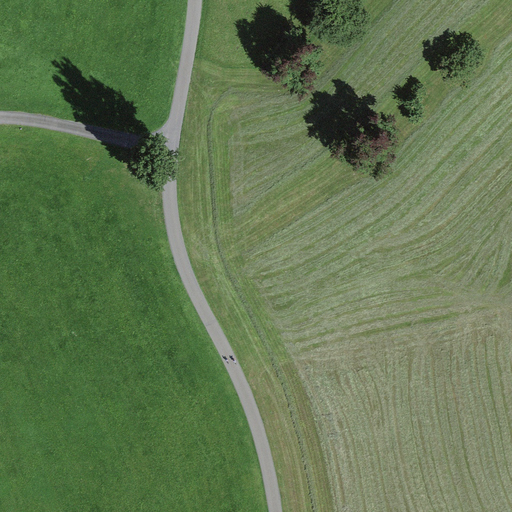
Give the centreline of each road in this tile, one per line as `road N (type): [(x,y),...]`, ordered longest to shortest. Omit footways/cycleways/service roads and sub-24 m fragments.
road 1 (unclassified): [(200,0),(171,143),(170,212),(252,427),(269,511)]
road 2 (track): [(171,143),(0,114)]
